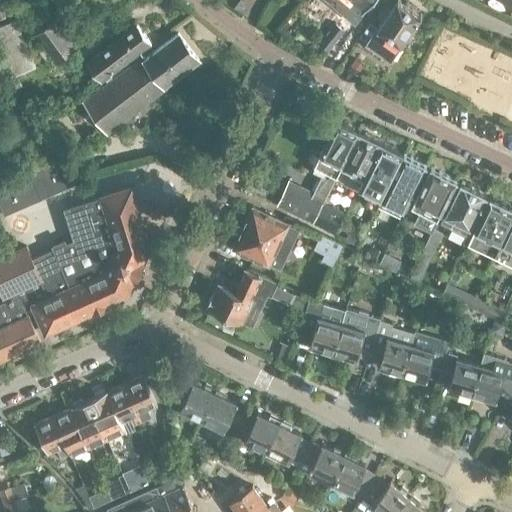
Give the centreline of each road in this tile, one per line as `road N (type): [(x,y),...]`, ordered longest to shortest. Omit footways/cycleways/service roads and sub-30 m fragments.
road 1 (residential): [(474,481),(156,325)]
road 2 (residential): [(156,325),(280,58)]
road 3 (residential): [(511,168),(280,58)]
road 4 (residential): [(0,395),(156,325)]
